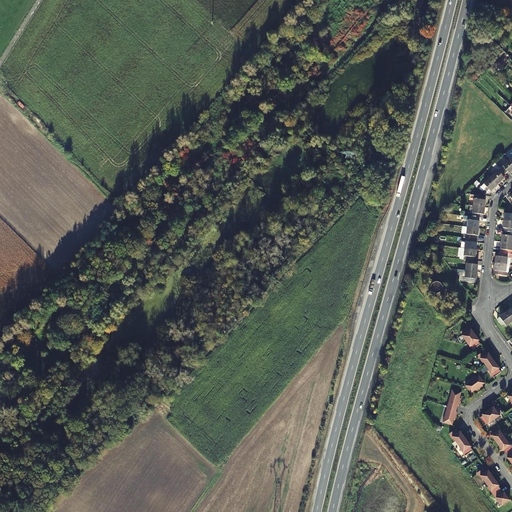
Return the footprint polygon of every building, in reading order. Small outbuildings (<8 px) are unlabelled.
[(504,166),(502,164),(499,167),(501,168),(506,174),(509,171),(510,173),(511,170),(511,161),(510,159),(504,166)] [(492,177),(498,184),(505,178),(504,176),(506,174),(501,168),(499,167),(495,162),(494,164),(493,165),(498,171),(492,177)] [(480,189),(488,193),(498,184),(492,177),(482,186),(482,185),(479,187),(480,189)] [(479,199),(475,198),(474,206),(485,207),(487,196),(479,195),(479,199)] [(480,217),(484,218),(485,207),(474,206),(471,205),(469,216),(480,217)] [(463,219),(469,220),(468,227),(479,228),(480,217),(469,216),(463,215),(463,219)] [(467,237),(478,239),(479,228),(468,227),(463,226),(462,233),(464,233),(464,237),(467,237)] [(511,231),(504,231),(502,242),(511,242),(511,231)] [(478,239),(467,237),(465,248),(476,250),(478,239)] [(511,242),(502,242),(501,253),(511,253),(511,242)] [(468,259),(475,260),(476,250),(465,248),(461,248),(460,253),(462,254),(461,259),(468,259)] [(508,256),(511,257),(511,256),(511,253),(501,253),(497,252),(496,263),(507,264),(508,256)] [(475,260),(468,259),(466,270),(478,271),(479,261),(475,260)] [(507,264),(496,263),(495,273),(507,275),(508,271),(507,271),(507,264)] [(462,281),(476,282),(478,271),(466,270),(459,269),(458,274),(460,274),(460,280),(462,280),(462,281)] [(440,283),(438,282),(436,282),(435,282),(434,282),(433,283),(432,284),(431,286),(431,287),(431,288),(431,289),(432,291),(433,292),(434,293),(435,293),(436,293),(437,293),(438,293),(440,293),(441,292),(442,291),(442,289),(442,287),(442,286),(442,284),(441,283),(440,283)] [(511,320),(506,313),(497,319),(502,325),(504,323),(507,326),(511,322),(511,320)] [(469,330),(467,327),(460,332),(462,335),(461,336),(465,341),(474,335),(472,333),(473,332),(471,329),(469,330)] [(475,338),(474,335),(465,341),(470,347),(471,346),(473,350),(480,344),(478,341),(479,341),(476,337),(475,338)] [(487,353),(485,350),(484,350),(477,356),(482,363),(483,363),(485,366),(493,361),(488,353),(487,353)] [(499,368),(493,361),(485,366),(488,370),(488,371),(493,378),(501,372),(498,369),(499,368)] [(484,383),(479,375),(465,386),(471,394),(474,391),(474,390),(475,389),(476,391),(482,386),(482,385),(484,383)] [(460,396),(461,393),(452,390),(447,406),(456,409),(457,406),(458,406),(461,399),(459,398),(459,397),(460,396)] [(490,410),(488,411),(494,420),(500,415),(499,414),(502,412),(497,405),(494,407),(493,406),(489,408),(490,410)] [(456,412),(456,409),(447,406),(443,423),(452,426),(453,422),(452,421),(453,419),(455,420),(457,412),(456,412)] [(494,420),(488,411),(486,413),(485,412),(481,414),(482,415),(479,418),(484,425),(488,423),(488,424),(494,420)] [(497,443),(505,438),(502,434),(502,433),(497,426),(489,432),(492,435),(491,436),(497,443)] [(457,445),(465,439),(460,431),(459,432),(456,428),(455,430),(452,431),(449,434),(454,441),(455,441),(457,445)] [(506,454),(511,449),(511,446),(508,441),(507,441),(505,438),(497,443),(502,451),(503,451),(506,454)] [(471,447),(465,439),(457,445),(460,448),(460,449),(465,456),(472,451),(473,451),(470,447),(471,447)] [(487,470),(485,467),(484,468),(477,473),(482,480),(483,480),(486,483),(494,478),(488,470),(487,470)] [(499,486),(494,478),(486,483),(488,487),(493,495),(501,489),(498,486),(499,486)] [(503,492),(501,489),(493,495),(499,502),(502,506),(510,500),(504,492),(503,492)]
